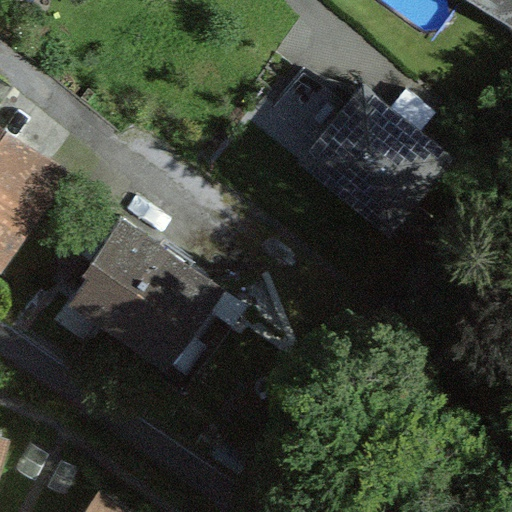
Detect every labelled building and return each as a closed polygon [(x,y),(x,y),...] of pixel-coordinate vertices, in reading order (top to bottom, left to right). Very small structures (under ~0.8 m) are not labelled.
[(511,0),(498,0),(511,9),(511,0)] [(273,103),(310,132),(295,152),(388,225),(457,138),(363,65),(345,89),(307,60),(273,103)] [(73,154),(0,103),(0,257),(0,258),(73,154)] [(162,354),(166,349),(186,363),(206,336),(186,321),(224,268),(122,194),(81,249),(89,255),(67,285),(162,354)] [(0,452),(10,422),(0,418),(0,452)] [(36,476),(49,447),(29,438),(15,466),(36,476)] [(82,464),(61,454),(48,480),(68,491),(82,464)] [(154,511),(98,471),(68,511),(154,511)]
